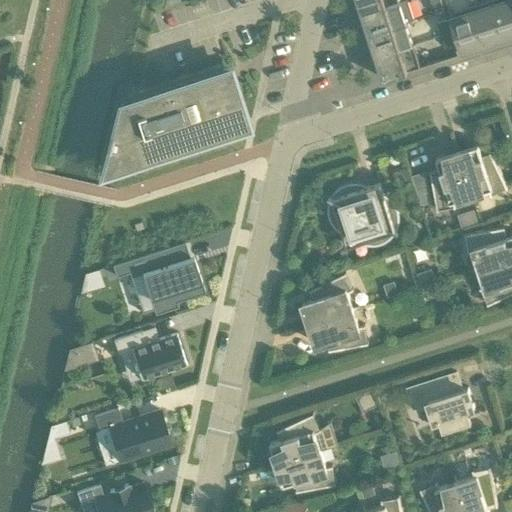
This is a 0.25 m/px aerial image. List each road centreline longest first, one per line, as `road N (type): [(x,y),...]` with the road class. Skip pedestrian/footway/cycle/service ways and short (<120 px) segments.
road 1 (residential): [(201,511),(289,135)]
road 2 (residential): [(289,135),(496,66)]
road 3 (residential): [(289,135),(322,0)]
